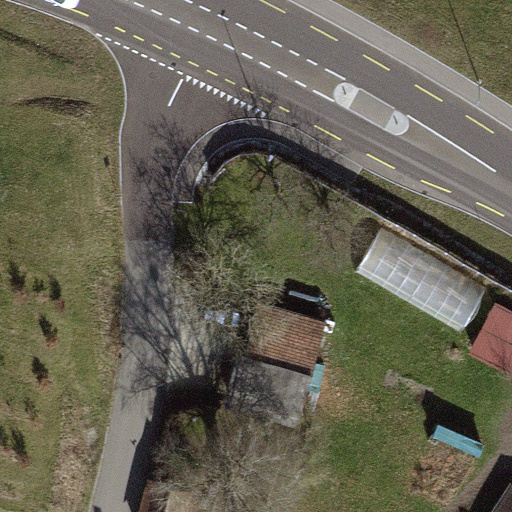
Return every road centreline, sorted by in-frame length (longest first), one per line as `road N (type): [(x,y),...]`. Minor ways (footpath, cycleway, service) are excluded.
road 1 (residential): [(116,511),(143,359),(147,174),(162,117),(208,22)]
road 2 (primary): [(208,22),(511,184)]
